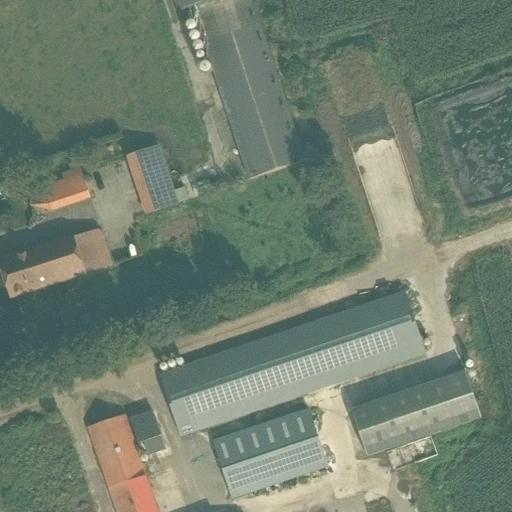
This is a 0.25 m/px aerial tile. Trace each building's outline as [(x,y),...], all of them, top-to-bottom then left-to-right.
[(172,0),(175,11),(200,5),(245,178),(301,163),(258,0),(172,0)] [(179,205),(178,203),(175,191),(160,147),(126,158),(145,217),(179,205)] [(61,173),(63,178),(28,189),(36,215),(92,198),(82,166),(61,173)] [(99,231),(18,257),(0,262),(0,266),(10,299),(29,293),(110,267),(99,231)] [(410,297),(160,365),(180,436),(231,422),(226,405),(284,389),(286,397),(427,359),(410,297)] [(481,417),(463,365),(347,403),(364,456),(481,417)] [(144,456),(166,450),(155,410),(133,416),(144,456)] [(232,498),(329,470),(312,410),(214,439),(232,498)] [(158,511),(146,476),(109,488),(117,511),(158,511)]
